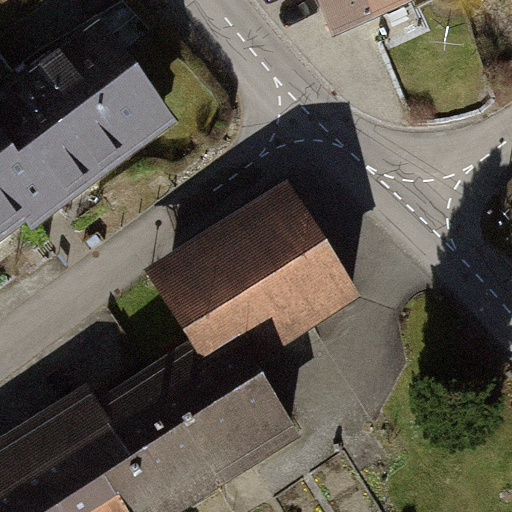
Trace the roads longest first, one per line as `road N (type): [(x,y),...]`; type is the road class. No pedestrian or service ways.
road 1 (residential): [(314,118),(0,353)]
road 2 (residential): [(314,118),(214,0)]
road 3 (residential): [(511,312),(415,211)]
road 4 (residential): [(415,211),(314,118)]
road 5 (residential): [(415,211),(511,138)]
